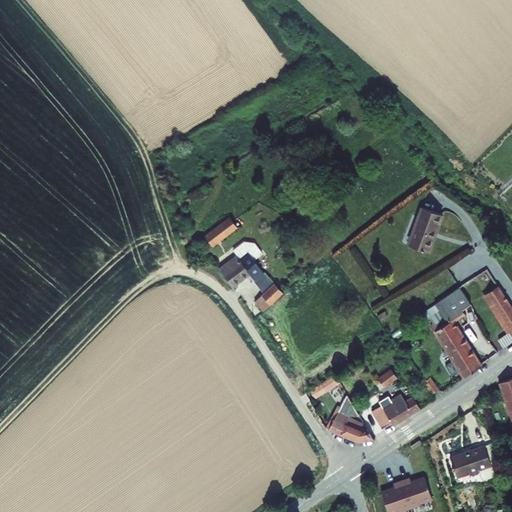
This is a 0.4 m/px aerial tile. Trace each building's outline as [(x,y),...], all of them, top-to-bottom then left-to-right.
[(440,208),(418,202),(408,242),(431,249),(440,208)] [(231,217),(203,239),(210,248),(238,227),(231,217)] [(235,255),(218,268),(231,286),(248,273),(254,280),(263,273),(254,259),(262,253),(252,241),(244,242),(232,251),(235,255)] [(272,283),(251,301),(260,313),(282,295),(272,283)] [(511,338),(511,339),(497,350),(500,356),(511,347),(511,302),(502,286),(489,294),(511,330),(511,338)] [(425,315),(435,330),(436,332),(449,350),(452,356),(467,378),(484,367),(462,333),(460,330),(463,328),(480,315),(462,290),(438,306),(425,315)] [(511,330),(489,294),(484,298),(511,339),(511,338),(511,330)] [(384,386),(398,378),(394,371),(380,380),(384,386)] [(336,372),(311,389),(316,398),(341,381),(336,372)] [(407,372),(390,384),(395,392),(408,383),(404,377),(408,375),(407,372)] [(443,395),(432,379),(427,382),(438,398),(443,395)] [(386,429),(422,408),(415,398),(408,403),(402,394),(392,400),(389,395),(380,401),(381,403),(373,408),(386,429)] [(339,405),(329,429),(352,441),(362,442),(372,438),(367,428),(349,420),(353,411),(339,405)] [(460,457),(467,476),(479,472),(480,475),(483,476),(488,474),(490,472),(492,478),(495,479),(503,476),(505,473),(494,445),(460,457)] [(404,488),(390,492),(396,511),(401,511),(410,509),(410,511),(429,505),(429,503),(441,499),(434,478),(420,482),(419,478),(402,484),(404,488)]
